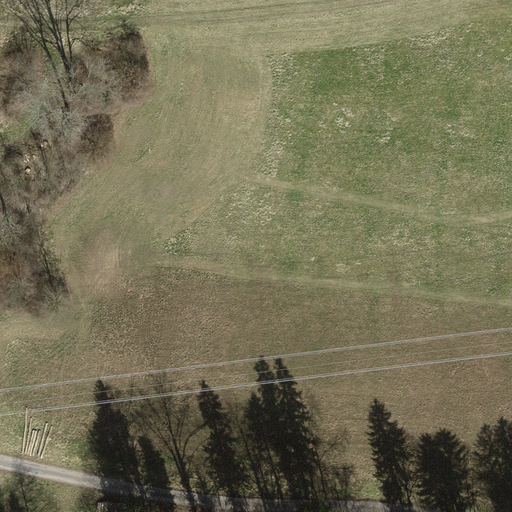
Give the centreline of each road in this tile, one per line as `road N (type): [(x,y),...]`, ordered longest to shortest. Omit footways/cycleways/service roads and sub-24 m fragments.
road 1 (track): [(0,21),(158,20),(348,0)]
road 2 (track): [(313,511),(0,459)]
